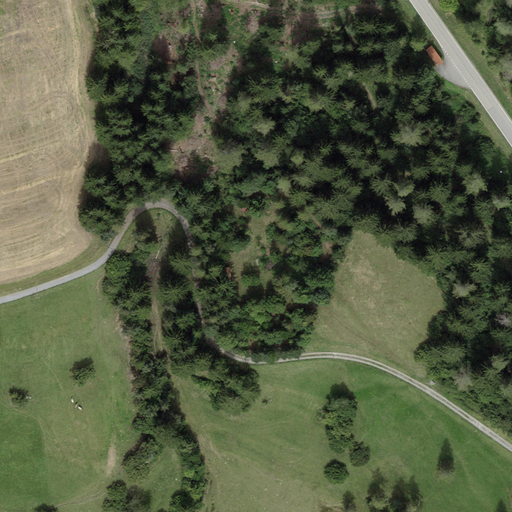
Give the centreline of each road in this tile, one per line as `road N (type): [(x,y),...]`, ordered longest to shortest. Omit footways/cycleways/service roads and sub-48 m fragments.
road 1 (track): [(511,449),(424,386),(368,361),(250,360),(224,352),(203,323),(185,225),(163,203)]
road 2 (track): [(163,203),(136,212),(93,267),(0,301)]
road 3 (tertiary): [(422,0),(511,131)]
